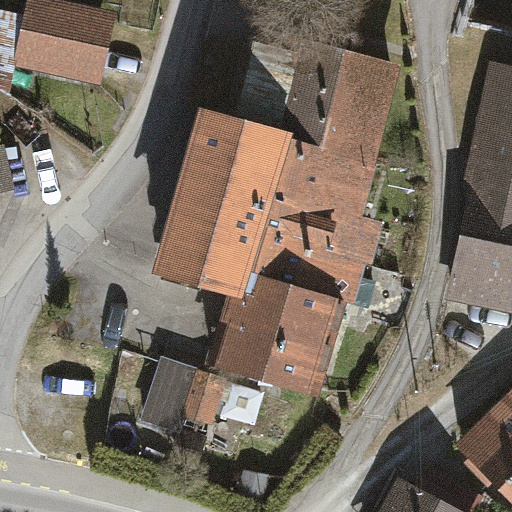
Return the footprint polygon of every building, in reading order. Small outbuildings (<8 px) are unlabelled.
[(21,69),(105,88),(121,15),(56,0),(34,0),(30,18),(0,11),(0,12),(0,76),(18,81),(21,69)] [(261,35),(246,89),(391,129),(406,75),(343,58),(261,35)] [(480,151),(474,177),(511,184),(511,70),(497,67),(480,151)] [(381,165),(391,129),(246,89),(239,115),(236,125),(295,142),(381,165)] [(159,283),(233,303),(249,308),(268,240),(295,142),(236,125),(205,117),(199,140),(159,283)] [(295,142),(268,240),(369,267),(378,270),(389,230),(365,223),(369,211),(381,165),(295,142)] [(7,146),(0,148),(0,196),(20,190),(7,146)] [(511,314),(511,184),(474,177),(471,194),(448,302),(511,314)] [(231,310),(229,318),(339,349),(351,307),(358,309),(369,267),(268,240),(249,308),(233,303),(231,310)] [(324,403),(339,349),(229,318),(227,325),(214,373),(324,403)] [(162,362),(142,423),(181,435),(186,421),(196,388),(201,374),(162,362)] [(196,388),(186,421),(214,429),(224,397),(196,388)] [(511,504),(511,396),(458,449),(478,469),(511,504)] [(386,511),(477,511),(485,497),(423,466),(413,486),(402,481),(393,498),(386,511)]
